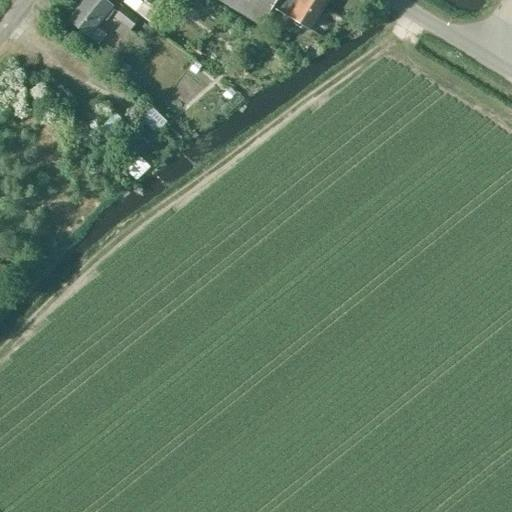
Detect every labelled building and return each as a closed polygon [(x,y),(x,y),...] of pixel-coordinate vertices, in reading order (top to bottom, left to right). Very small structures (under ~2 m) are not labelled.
[(102,0),(86,0),(70,20),(99,44),(106,35),(97,27),(103,19),(107,22),(114,13),(111,11),(113,8),(102,0)] [(144,1),(141,4),(136,0),(125,0),(123,3),(135,13),(136,11),(153,23),(161,13),(144,1)] [(287,18),(288,16),(298,0),(217,0),(261,26),(272,8),(287,18)] [(309,30),(328,1),(326,0),(298,0),(288,16),(309,30)] [(136,36),(130,31),(138,19),(123,6),(114,18),(120,25),(115,32),(130,44),(136,36)] [(129,86),(138,75),(132,69),(115,55),(106,66),(129,86)] [(164,124),(171,115),(159,106),(152,115),(164,124)] [(139,154),(126,168),(136,177),(149,163),(139,154)]
